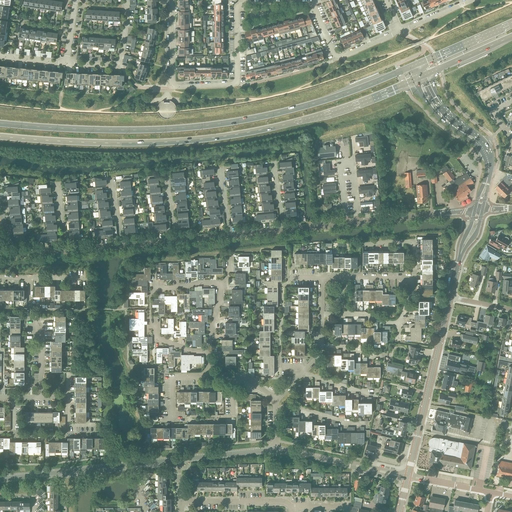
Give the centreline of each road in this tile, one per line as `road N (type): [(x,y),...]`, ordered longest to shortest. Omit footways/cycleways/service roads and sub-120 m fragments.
road 1 (primary): [(0,137),(211,138),(333,113),(420,77)]
road 2 (primary): [(416,65),(328,99),(229,122),(140,130),(0,123)]
road 3 (residential): [(172,87),(237,84),(239,5),(313,4),(338,58),(400,31)]
road 4 (residential): [(282,230),(479,210)]
road 5 (tertiary): [(407,476),(450,297)]
road 6 (tertiary): [(0,479),(177,459)]
road 7 (tertiary): [(479,210),(487,152),(438,110),(420,77)]
road 8 (tertiary): [(275,449),(407,476)]
road 9 (residential): [(30,276),(41,398)]
